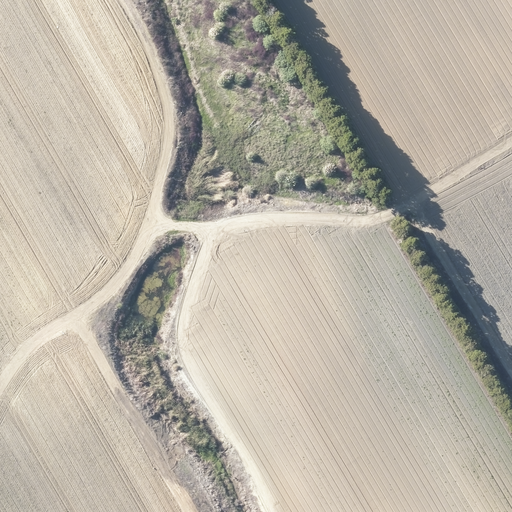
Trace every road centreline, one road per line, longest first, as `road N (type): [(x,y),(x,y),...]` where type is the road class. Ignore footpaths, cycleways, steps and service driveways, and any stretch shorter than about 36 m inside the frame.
road 1 (track): [(0,368),(122,275),(156,215),(165,129),(117,0)]
road 2 (track): [(222,226),(191,333),(204,376),(278,511)]
road 3 (track): [(147,232),(428,220)]
road 4 (track): [(511,365),(428,220),(445,189),(511,149)]
